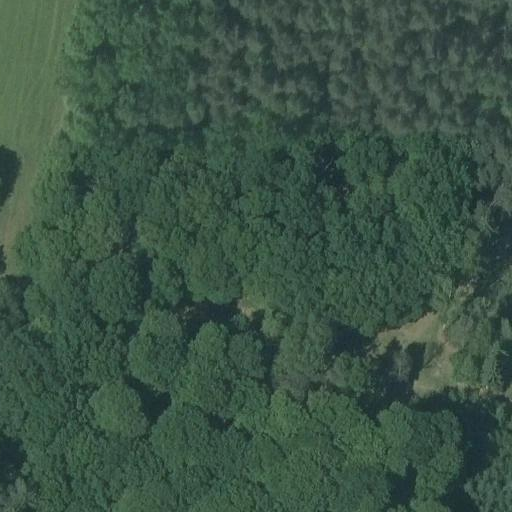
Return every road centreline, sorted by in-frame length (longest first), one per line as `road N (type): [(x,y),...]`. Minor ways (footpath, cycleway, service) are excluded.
road 1 (track): [(93,343),(407,397),(464,71)]
road 2 (unclassified): [(68,511),(148,0)]
